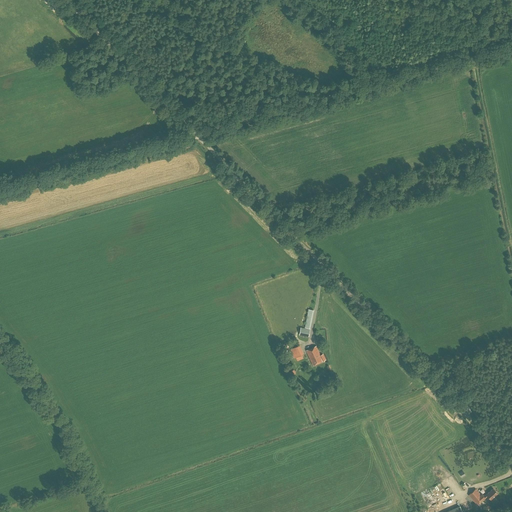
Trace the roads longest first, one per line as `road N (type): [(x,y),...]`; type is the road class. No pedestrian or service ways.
road 1 (unclassified): [(511,462),(196,135)]
road 2 (track): [(511,51),(196,135)]
road 3 (unclassified): [(0,189),(196,135)]
road 4 (unclassified): [(100,511),(61,427),(0,339)]
road 5 (track): [(511,251),(474,61)]
road 6 (unclassified): [(196,135),(67,0)]
